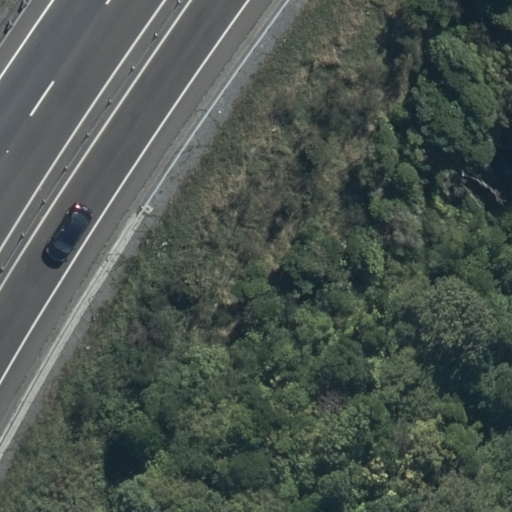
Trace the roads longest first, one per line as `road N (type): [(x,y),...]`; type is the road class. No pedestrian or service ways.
road 1 (trunk): [(210,0),(0,322)]
road 2 (trunk): [(0,149),(102,0)]
